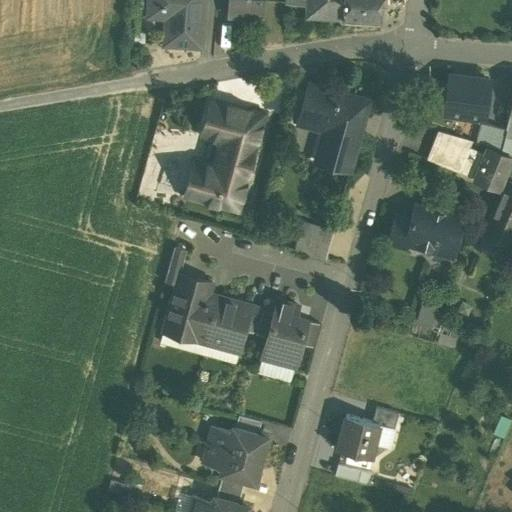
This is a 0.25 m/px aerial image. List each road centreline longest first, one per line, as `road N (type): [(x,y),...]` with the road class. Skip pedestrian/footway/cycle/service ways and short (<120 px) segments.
road 1 (residential): [(415,51),(336,46),(152,78)]
road 2 (residential): [(287,511),(352,275)]
road 3 (residential): [(352,275),(415,51)]
road 4 (unclassified): [(152,78),(0,104)]
